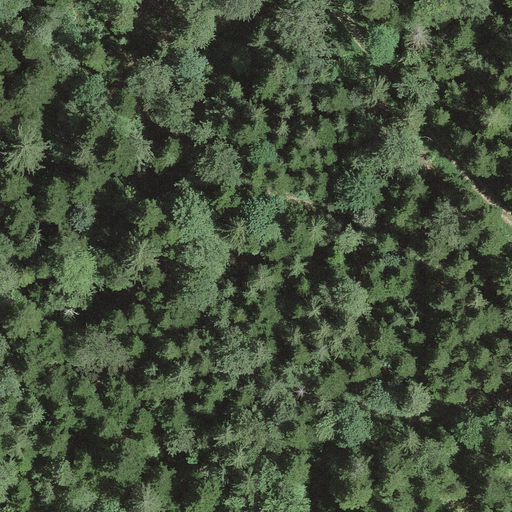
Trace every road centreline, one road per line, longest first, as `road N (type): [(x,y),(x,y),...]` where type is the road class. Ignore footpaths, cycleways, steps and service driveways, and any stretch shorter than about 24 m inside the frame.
road 1 (track): [(511,259),(241,186),(166,173),(0,169)]
road 2 (track): [(325,0),(511,221)]
